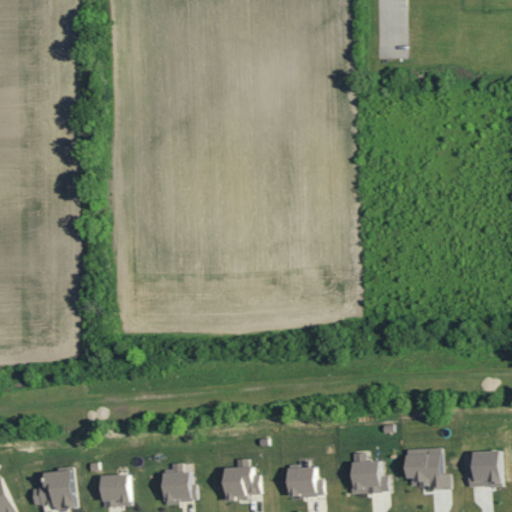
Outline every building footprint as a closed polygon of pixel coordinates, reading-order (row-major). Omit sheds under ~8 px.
[(442,449),(408,450),(408,489),(452,489),(452,475),(442,475),(442,449)] [(390,492),(389,476),(381,477),(380,461),(369,462),(368,452),(351,454),(354,495),(390,492)] [(224,468),(225,498),(262,497),(261,475),(254,475),(254,467),(224,468)] [(288,468),(289,497),(325,496),(325,480),(317,480),(317,468),(288,468)] [(74,470),(46,473),(47,483),(40,483),(40,490),(33,491),(35,506),(55,504),(56,511),(78,509),(74,470)] [(193,473),(163,474),(164,504),(198,502),(197,484),(193,484),(193,473)] [(103,507),(132,506),(131,475),(102,476),(103,507)] [(16,511),(2,476),(0,476),(0,511),(16,511)]
